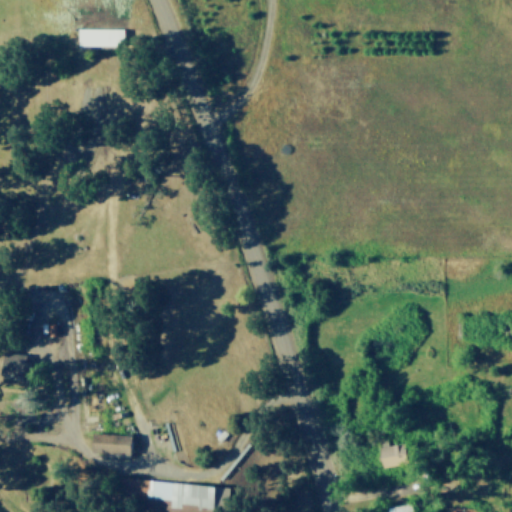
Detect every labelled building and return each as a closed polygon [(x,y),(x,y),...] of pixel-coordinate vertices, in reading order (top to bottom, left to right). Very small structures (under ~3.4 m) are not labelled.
[(122,25),(75,25),(75,42),(122,42),(122,25)] [(20,350),(0,350),(0,376),(20,376),(20,350)] [(89,450),(128,450),(128,431),(89,431),(89,450)] [(409,462),(409,441),(377,441),(377,463),(409,462)] [(112,475),(110,494),(166,497),(165,507),(218,511),(220,483),(112,475)] [(409,511),(408,501),(383,505),(384,511),(409,511)]
